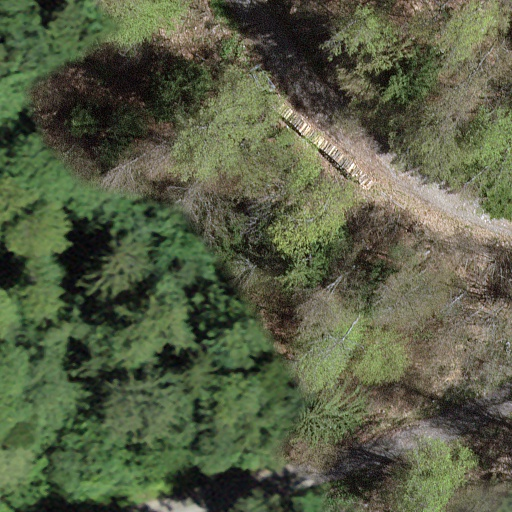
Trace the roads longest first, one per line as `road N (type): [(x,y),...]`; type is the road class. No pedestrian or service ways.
road 1 (track): [(511,405),(265,494),(151,511)]
road 2 (track): [(276,0),(321,73),(483,189),(511,195)]
